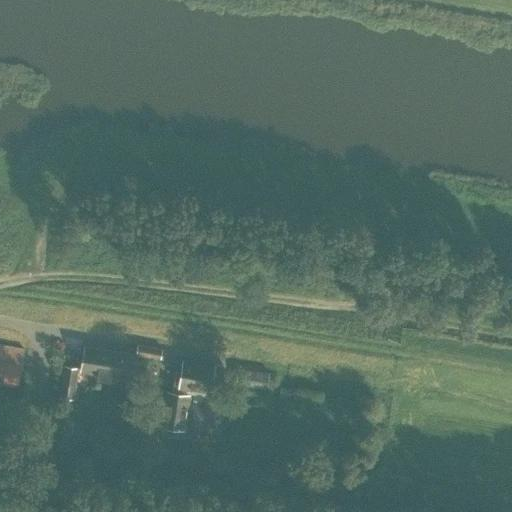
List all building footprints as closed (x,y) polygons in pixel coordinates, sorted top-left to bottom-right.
[(0,382),(18,386),(24,350),(0,345),(0,382)] [(162,357),(163,349),(138,345),(137,353),(115,350),(86,346),(82,371),(112,375),(113,367),(135,371),(137,354),(162,357)] [(210,391),(214,367),(186,362),(182,377),(176,376),(173,393),(168,392),(163,424),(179,427),(177,438),(196,442),(200,421),(185,418),(189,396),(185,395),(186,387),(210,391)] [(78,367),(73,366),(67,365),(62,396),(73,398),(78,367)] [(270,372),(240,367),(237,383),(267,389),(270,372)]
